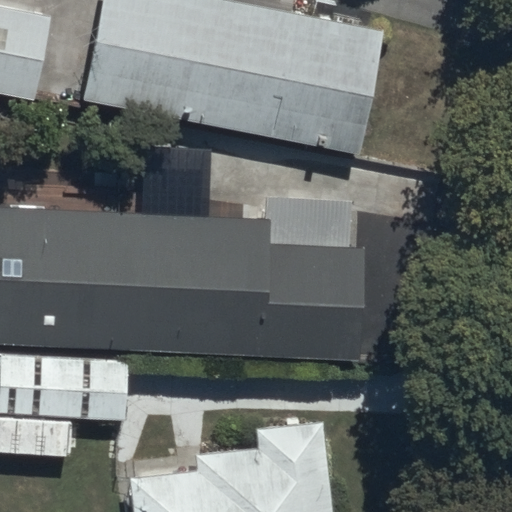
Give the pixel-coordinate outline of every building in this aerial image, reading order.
[(383,23),(263,0),(100,0),(82,94),(358,149),(383,23)] [(0,87),(35,93),(48,10),(0,1),(0,87)] [(0,340),(360,352),(364,234),(272,231),(273,207),(0,198),(0,340)] [(127,354),(0,350),(0,408),(125,411),(127,354)] [(195,463),(130,469),(133,511),(332,511),(323,413),(253,419),(255,439),(194,444),(195,463)]
